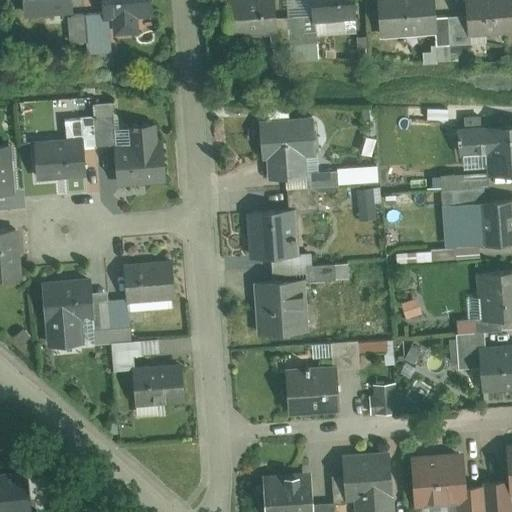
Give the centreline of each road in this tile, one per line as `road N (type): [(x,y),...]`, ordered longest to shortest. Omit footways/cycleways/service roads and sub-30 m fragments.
road 1 (residential): [(218,439),(511,418)]
road 2 (residential): [(0,361),(172,511)]
road 3 (residential): [(182,0),(197,220)]
road 4 (residential): [(197,220),(218,439)]
road 5 (residential): [(68,230),(197,220)]
